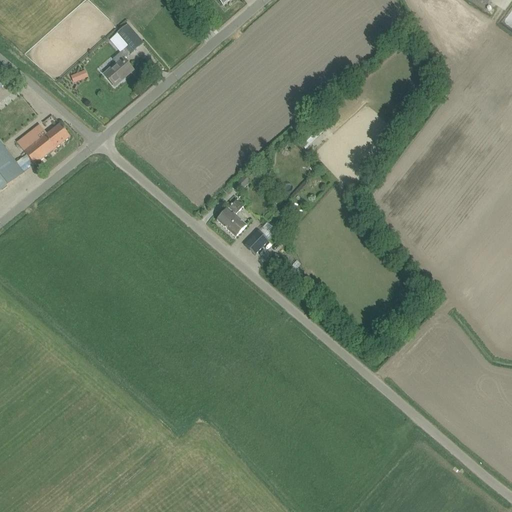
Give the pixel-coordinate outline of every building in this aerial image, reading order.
[(491,0),(466,0),(484,11),(491,0)] [(144,43),(137,36),(128,25),(120,32),(115,37),(125,49),(113,60),(116,64),(104,75),(114,87),(133,71),(123,59),(130,54),(130,55),(144,43)] [(78,74),(71,77),(74,83),(80,80),(78,74)] [(28,106),(0,125),(0,136),(6,145),(39,121),(28,106)] [(305,150),(328,129),(320,121),(298,142),(305,150)] [(39,126),(31,132),(17,143),(26,155),(16,163),(0,143),(0,192),(24,174),(23,173),(34,165),(34,166),(70,138),(60,125),(47,135),(39,126)] [(244,176),(232,189),(238,194),(246,185),(249,182),(244,176)] [(233,205),(224,214),(217,222),(235,239),(242,231),(247,227),(235,215),(243,207),(236,201),(233,205)] [(255,256),(261,249),(268,242),(268,241),(276,233),(267,223),(259,232),(258,232),(244,246),(255,256)] [(297,278),(302,273),(291,264),(287,268),(297,278)]
